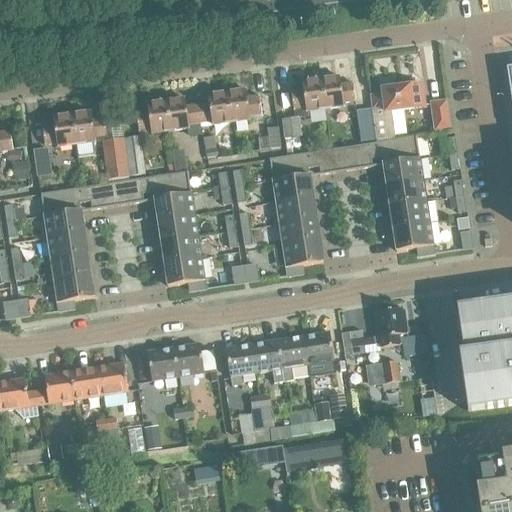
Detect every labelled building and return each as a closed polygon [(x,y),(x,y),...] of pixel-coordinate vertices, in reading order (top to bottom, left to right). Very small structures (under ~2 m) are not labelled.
[(340,77),(321,79),(325,110),(344,107),(344,102),(356,100),(353,83),(341,85),(340,77)] [(293,122),(281,124),(283,140),(284,140),(291,139),(303,137),(301,118),(312,116),(311,112),(325,110),(321,79),(302,82),(303,90),(291,91),(289,92),(293,122)] [(383,96),(371,98),(371,99),(373,109),(377,140),(383,140),(394,138),(391,112),(424,107),(421,85),(382,90),(383,96)] [(246,90),(227,93),(231,122),(250,120),(249,115),(261,114),(259,96),(247,98),(246,90)] [(208,95),(209,103),(197,105),(199,122),(211,121),(212,125),(231,122),(227,93),(208,95)] [(185,99),(166,101),(170,131),(187,129),(188,136),(201,134),(199,122),(197,105),(186,106),(185,99)] [(150,134),(170,131),(166,101),(146,104),(148,112),(136,113),(138,131),(150,130),(150,134)] [(434,133),(448,131),(449,131),(445,102),(430,104),(434,133)] [(373,109),(356,111),(360,143),(377,140),(373,109)] [(93,119),(92,112),(72,114),(76,145),(96,142),(95,137),(107,136),(104,118),(93,119)] [(57,147),(76,145),(72,114),(53,117),(54,125),(42,127),(44,145),(57,143),(57,147)] [(270,152),(280,150),(277,128),(266,130),(270,152)] [(0,156),(2,156),(1,151),(12,149),(10,131),(0,132),(0,156)] [(416,137),(342,149),(346,172),(371,168),(370,159),(381,158),(382,165),(419,159),(416,137)] [(139,138),(123,141),(128,178),(144,176),(139,138)] [(213,138),(203,140),(206,159),(216,158),(213,138)] [(446,139),(448,155),(457,154),(454,138),(446,139)] [(291,139),(284,140),(286,155),(293,154),(291,139)] [(103,143),(108,181),(128,178),(123,141),(103,143)] [(318,167),(320,176),(346,172),(342,149),(269,160),(272,182),(309,176),(308,169),(318,167)] [(47,150),(33,152),(36,178),(51,176),(47,150)] [(183,150),(171,152),(175,174),(187,172),(183,150)] [(459,169),(457,154),(448,155),(450,171),(459,169)] [(385,187),(422,181),(419,159),(382,165),(385,187)] [(25,162),(11,164),(13,182),(26,180),(28,180),(25,162)] [(241,171),(232,172),(234,188),(243,186),(241,171)] [(175,174),(113,184),(117,207),(143,203),(142,194),(152,193),(154,200),(191,194),(187,172),(175,174)] [(226,173),(217,174),(219,190),(228,189),(226,173)] [(312,198),(309,176),(272,182),(275,204),(312,198)] [(426,203),(422,181),(385,187),(389,208),(426,203)] [(444,189),(446,201),(449,200),(455,199),(455,198),(463,197),(461,181),(452,182),(453,188),(444,189)] [(113,184),(40,195),(43,217),(80,211),(79,204),(90,202),(91,211),(117,207),(113,184)] [(245,202),(243,186),(234,188),(237,204),(245,202)] [(230,205),(228,189),(219,190),(222,206),(230,205)] [(157,222),(194,216),(191,194),(154,200),(157,222)] [(455,199),(449,200),(450,210),(456,210),(457,214),(466,212),(463,197),(455,198),(455,199)] [(279,225),(315,219),(312,198),(275,204),(279,225)] [(392,230),(429,224),(426,203),(389,208),(392,230)] [(3,207),(6,223),(14,221),(12,206),(3,207)] [(83,233),(80,211),(43,217),(46,239),(83,233)] [(241,231),(250,229),(247,214),(238,215),(241,231)] [(197,237),(194,216),(157,222),(160,243),(197,237)] [(232,216),(224,217),(226,233),(235,232),(232,216)] [(279,225),(282,246),(319,241),(315,219),(279,225)] [(467,219),(456,221),(458,232),(468,230),(467,219)] [(17,237),(14,221),(6,223),(8,239),(17,237)] [(434,255),(429,224),(392,230),(395,252),(416,249),(418,257),(434,255)] [(252,245),(250,229),(241,231),(243,247),(252,245)] [(237,248),(235,232),(226,233),(228,249),(237,248)] [(50,260),(87,254),(83,233),(46,239),(50,260)] [(460,234),(463,250),(471,249),(469,233),(460,234)] [(160,243),(164,265),(200,259),(197,237),(160,243)] [(319,241),(282,246),(286,277),(302,275),(301,267),(322,263),(319,241)] [(10,250),(12,266),(21,264),(18,249),(10,250)] [(50,260),(53,282),(90,276),(87,254),(50,260)] [(238,254),(229,256),(230,265),(239,263),(238,254)] [(189,292),(205,290),(200,259),(164,265),(167,287),(188,284),(189,292)] [(12,266),(15,282),(23,280),(21,264),(12,266)] [(249,283),(257,282),(255,266),(246,267),(249,283)] [(0,283),(9,283),(6,267),(0,267),(0,283)] [(240,268),(231,269),(234,285),(243,284),(240,268)] [(72,302),(93,298),(90,276),(53,282),(58,312),(74,310),(72,302)] [(460,354),(468,411),(511,404),(511,300),(457,308),(463,354),(460,354)] [(26,301),(18,302),(20,318),(29,317),(26,301)] [(12,303),(3,304),(6,320),(14,319),(12,303)] [(403,310),(374,314),(377,338),(362,340),(361,332),(349,334),(352,356),(364,354),(380,352),(379,350),(399,347),(398,336),(407,335),(403,310)] [(329,333),(303,337),(307,367),(309,379),(335,375),(333,363),(329,333)] [(424,336),(400,340),(403,359),(427,355),(424,336)] [(291,369),(307,367),(303,337),(276,341),(283,383),(293,382),(291,369)] [(276,341),(251,344),(255,374),(271,372),(273,385),(283,383),(276,341)] [(242,387),(240,377),(255,374),(251,344),(224,349),(228,378),(230,378),(231,388),(242,387)] [(204,374),(199,345),(172,349),(177,378),(204,374)] [(151,382),(177,378),(172,349),(146,353),(151,382)] [(396,362),(369,367),(372,387),(380,385),(399,382),(396,362)] [(122,364),(95,368),(100,397),(127,393),(122,364)] [(100,397),(95,368),(70,372),(75,401),(100,397)] [(45,390),(35,391),(38,407),(75,401),(70,372),(43,377),(45,390)] [(24,380),(0,383),(0,408),(1,413),(14,410),(22,420),(38,418),(36,407),(38,407),(35,391),(26,393),(24,380)] [(274,429),(269,396),(259,397),(267,443),(292,439),(290,427),(274,429)] [(242,437),(244,447),(267,443),(259,397),(249,399),(251,410),(250,415),(238,417),(241,437),(242,437)] [(313,406),(316,423),(317,435),(334,432),(333,421),(330,421),(328,404),(313,406)] [(193,418),(192,407),(182,409),(184,420),(193,418)] [(184,420),(182,409),(172,411),(174,422),(184,420)] [(115,419),(105,421),(110,457),(120,455),(115,419)] [(96,432),(100,459),(110,457),(105,421),(95,422),(96,432)] [(316,423),(290,427),(292,439),(317,435),(316,423)] [(158,427),(145,429),(149,450),(161,449),(158,427)] [(344,441),(282,451),(284,463),(286,475),(348,465),(343,441),(344,441)] [(48,449),(50,462),(63,460),(61,447),(48,449)] [(246,452),(222,456),(222,459),(223,465),(225,473),(248,469),(284,463),(282,451),(282,449),(282,447),(246,453),(246,452)] [(41,464),(40,451),(10,456),(12,469),(41,464)] [(482,511),(511,511),(511,456),(465,464),(470,494),(480,493),(482,511)] [(196,481),(221,478),(219,464),(195,466),(196,481)] [(73,477),(61,478),(63,487),(87,483),(89,499),(91,498),(93,508),(99,507),(94,477),(94,473),(73,476),(73,477)] [(127,492),(134,492),(139,487),(139,481),(134,476),(127,476),(122,481),(122,487),(127,492)]
